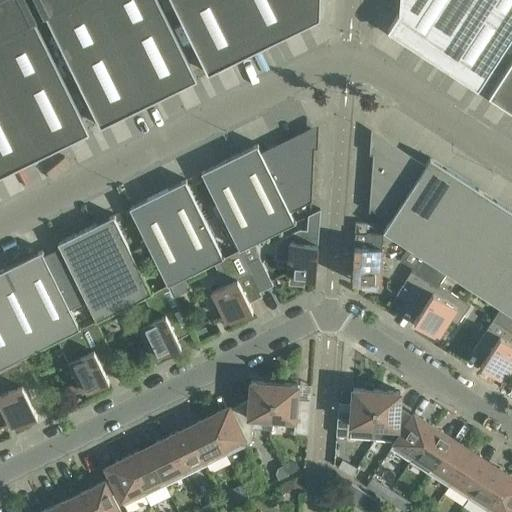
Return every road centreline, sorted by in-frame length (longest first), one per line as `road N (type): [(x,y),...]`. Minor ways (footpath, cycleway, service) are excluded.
road 1 (residential): [(0,479),(330,317),(511,430)]
road 2 (unclassified): [(0,224),(347,58),(511,159)]
